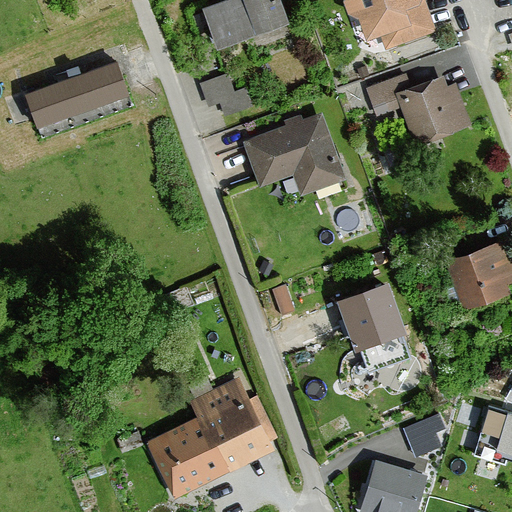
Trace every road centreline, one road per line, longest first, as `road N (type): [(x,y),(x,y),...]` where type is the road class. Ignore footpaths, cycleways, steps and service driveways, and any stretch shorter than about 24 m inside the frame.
road 1 (residential): [(322,511),(143,0)]
road 2 (residential): [(511,138),(476,41),(478,0)]
